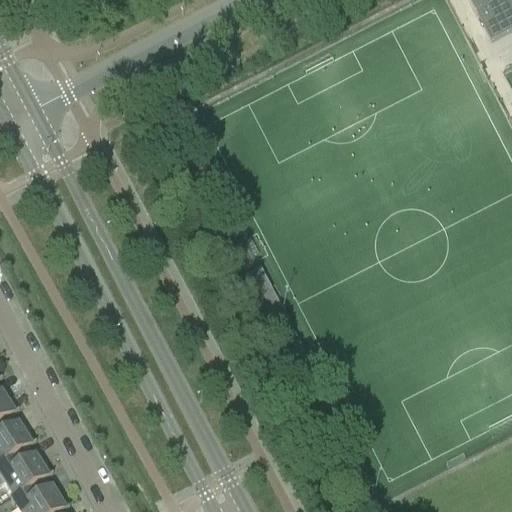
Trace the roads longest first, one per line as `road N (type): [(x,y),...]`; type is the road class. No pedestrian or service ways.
road 1 (tertiary): [(240,511),(29,112)]
road 2 (tertiary): [(4,126),(209,511)]
road 3 (unclassified): [(29,112),(244,0)]
road 4 (residential): [(103,511),(0,318)]
